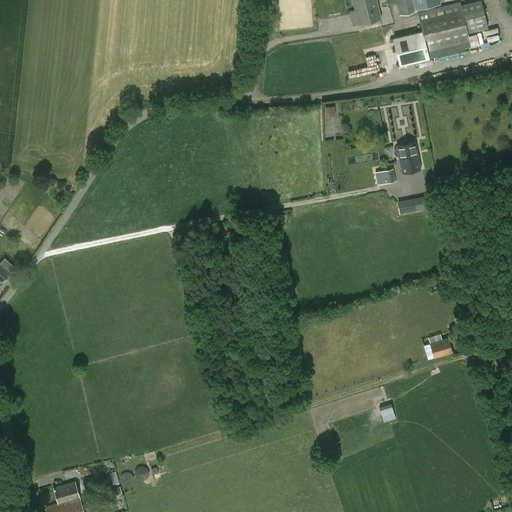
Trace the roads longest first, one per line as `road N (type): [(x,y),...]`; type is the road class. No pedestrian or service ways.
road 1 (track): [(511,343),(230,431),(221,424),(171,231),(38,255)]
road 2 (unclassified): [(0,303),(129,122),(153,109),(237,99),(253,65)]
road 3 (track): [(167,228),(410,181)]
